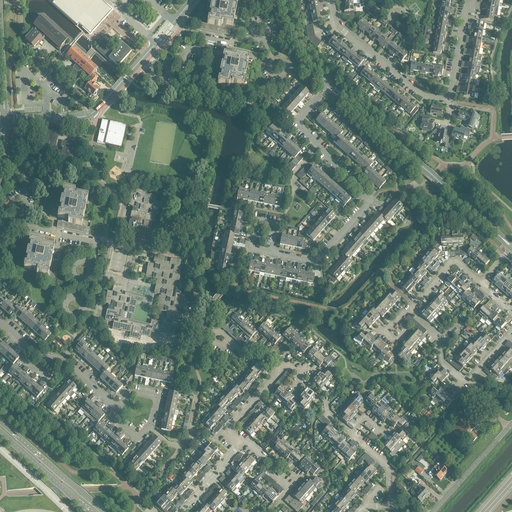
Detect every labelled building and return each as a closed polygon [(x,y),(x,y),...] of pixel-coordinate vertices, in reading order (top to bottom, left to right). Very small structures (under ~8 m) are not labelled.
[(55,0),(52,4),(77,26),(79,25),(90,35),(112,11),(100,0),(55,0)] [(224,0),(212,0),(214,1),(213,6),(211,6),(209,14),(211,15),(210,20),(208,20),(207,24),(199,23),(198,29),(229,36),(230,29),(227,29),(228,26),(232,27),(233,22),(231,22),(233,16),(234,17),(236,8),(234,8),(235,2),(237,3),(237,0),(225,0),(226,1),(224,0)] [(498,10),(499,4),(489,2),(488,5),(483,4),(483,7),(495,9),(498,10)] [(450,5),(442,3),(441,10),(453,12),(454,9),(449,8),(450,5)] [(353,5),(346,5),(346,9),(344,9),(345,15),(351,15),(350,12),(354,11),(353,5)] [(495,9),(483,7),(482,10),(487,11),(487,14),(494,16),(495,9)] [(323,8),(310,10),(312,16),(319,15),(319,11),(323,11),(323,8)] [(38,21),(34,26),(36,28),(33,31),(42,39),(42,40),(42,39),(40,37),(43,34),(45,36),(46,35),(49,38),(48,38),(52,42),(51,43),(60,51),(64,46),(63,45),(64,45),(64,44),(68,40),(42,16),(38,21)] [(448,17),(440,16),(439,22),(451,24),(452,22),(447,21),(448,17)] [(359,30),(362,31),(368,24),(362,20),(358,26),(360,28),(359,30)] [(368,24),(362,31),(364,33),(365,32),(368,34),(372,28),(368,24)] [(374,26),(372,28),(368,34),(370,36),(369,37),(371,39),(377,32),(379,30),(374,26)] [(483,30),(468,27),(468,30),(475,31),(475,35),(482,36),(483,30)] [(42,39),(33,31),(32,31),(24,39),(28,43),(29,44),(34,48),(42,39)] [(377,32),(371,39),(374,41),(375,40),(378,42),(382,36),(377,32)] [(337,39),(329,33),(326,37),(330,41),(328,44),(333,48),(338,42),(335,40),(337,39)] [(382,36),(378,42),(380,44),(379,46),(381,47),(387,40),(382,36)] [(387,40),(381,47),(384,49),(385,48),(387,50),(392,44),(387,40)] [(481,42),(466,40),(465,42),(473,44),(472,47),(480,49),(481,42)] [(109,59),(111,61),(118,67),(131,52),(122,44),(114,53),(102,42),(95,49),(108,60),(109,59)] [(341,44),(338,42),(333,48),(338,52),(344,45),(342,43),(341,44)] [(392,44),(387,50),(390,52),(389,53),(391,55),(397,48),(392,44)] [(344,45),(338,52),(343,56),(348,50),(345,48),(346,47),(344,45)] [(228,57),(223,56),(222,60),(224,61),(223,66),(221,66),(219,75),(221,75),(220,80),(218,80),(217,84),(229,87),(230,82),(232,82),(231,84),(243,87),(244,82),(242,82),(243,76),(245,77),(247,68),(245,68),(246,62),(248,63),(249,58),(256,60),(258,54),(226,47),(225,53),(229,54),(228,57)] [(74,48),(67,56),(78,65),(76,67),(79,69),(80,68),(90,76),(93,73),(97,69),(74,48)] [(397,48),(391,55),(394,57),(395,56),(397,58),(402,52),(397,48)] [(351,52),(348,50),(343,56),(348,60),(354,53),(352,51),(351,52)] [(402,52),(397,58),(400,60),(399,61),(401,63),(402,62),(408,64),(409,57),(407,56),(402,52)] [(479,55),(464,52),(463,55),(471,56),(470,60),(478,61),(479,55)] [(354,53),(348,60),(353,64),(358,58),(355,56),(356,54),(354,53)] [(360,60),(358,58),(353,64),(358,68),(360,66),(363,62),(364,61),(361,59),(360,60)] [(418,64),(412,63),(412,62),(410,62),(409,70),(410,71),(410,73),(413,73),(414,71),(417,72),(418,64)] [(435,77),(437,68),(437,65),(431,64),(431,67),(429,74),(433,75),(432,77),(435,77)] [(477,67),(461,65),(461,67),(468,69),(468,72),(475,74),(477,67)] [(366,67),(360,75),(365,79),(370,73),(367,71),(369,69),(366,67)] [(443,69),(437,68),(435,77),(438,78),(438,76),(442,77),(443,69)] [(93,83),(98,77),(93,73),(90,76),(93,78),(89,83),(90,84),(85,89),(93,96),(94,96),(96,96),(97,95),(97,93),(96,92),(98,89),(95,86),(94,84),(93,83)] [(373,75),(370,73),(365,79),(370,83),(376,75),(374,74),(373,75)] [(376,75),(370,83),(375,87),(380,81),(377,79),(378,77),(376,75)] [(474,80),(459,77),(459,80),(466,81),(466,85),(473,86),(474,80)] [(383,83),(380,81),(375,87),(380,91),(386,83),(384,81),(383,83)] [(386,83),(380,91),(385,95),(390,89),(387,87),(388,85),(386,83)] [(302,87),(298,91),(305,97),(309,93),(302,87)] [(393,91),(390,89),(385,95),(390,99),(396,91),(394,89),(393,91)] [(472,92),(457,89),(456,92),(464,94),(463,97),(471,99),(472,92)] [(305,97),(298,91),(294,95),(301,101),(305,97)] [(396,91),(390,99),(395,103),(400,97),(397,94),(398,93),(396,91)] [(301,101),(294,95),(291,99),(298,105),(301,101)] [(402,99),(400,97),(395,103),(400,107),(406,99),(404,97),(402,99)] [(298,105),(291,99),(287,103),(294,109),(298,105)] [(406,99),(400,107),(405,110),(410,104),(407,102),(408,101),(406,99)] [(294,109),(287,103),(284,107),(291,113),(294,109)] [(412,107),(410,104),(405,110),(413,117),(418,109),(413,105),(412,107)] [(440,117),(442,109),(437,108),(437,105),(432,104),(429,114),(436,116),(440,117)] [(291,113),(284,107),(280,111),(287,118),(291,113)] [(479,120),(481,116),(469,112),(468,115),(460,112),(457,118),(466,121),(464,125),(472,128),(474,122),(473,121),(474,118),(479,120)] [(322,114),(316,121),(320,125),(326,118),(322,114)] [(431,130),(433,122),(425,120),(426,117),(420,116),(419,121),(422,121),(420,128),(431,130)] [(326,118),(320,125),(324,128),(330,121),(326,118)] [(121,148),(126,126),(119,124),(102,120),(100,130),(99,133),(97,142),(121,148)] [(330,121),(324,128),(328,132),(334,125),(330,121)] [(60,127),(47,124),(45,133),(41,132),(39,145),(40,145),(39,153),(56,156),(57,148),(55,148),(60,127)] [(334,125),(328,132),(332,135),(338,129),(334,125)] [(272,126),(266,133),(270,136),(276,130),(272,126)] [(468,137),(470,130),(463,128),(462,131),(454,128),(451,137),(460,140),(461,137),(463,138),(464,136),(468,137)] [(338,129),(332,135),(336,139),(340,135),(342,132),(338,129)] [(276,130),(270,136),(274,140),(280,133),(276,130)] [(447,148),(448,138),(445,137),(446,132),(439,130),(438,131),(435,130),(432,133),(434,134),(438,135),(436,142),(443,143),(443,147),(447,148)] [(280,133),(274,140),(278,144),(284,137),(280,133)] [(340,135),(336,139),(333,142),(337,146),(344,139),(340,135)] [(284,137),(278,144),(282,147),(288,140),(284,137)] [(344,139),(337,146),(342,149),(348,143),(344,139)] [(288,140),(282,147),(285,150),(282,153),(283,154),(286,151),(292,144),(288,140)] [(62,149),(60,159),(58,170),(71,173),(72,164),(76,165),(79,152),(77,152),(79,144),(62,141),(60,148),(62,149)] [(348,143),(342,149),(346,153),(352,146),(348,143)] [(292,144),(286,151),(290,155),(297,148),(292,144)] [(352,146),(346,153),(350,157),(356,150),(352,146)] [(297,148),(290,155),(294,158),(295,158),(297,156),(299,153),(301,151),(297,148)] [(356,150),(350,157),(354,160),(360,153),(356,150)] [(360,153),(354,160),(358,164),(364,157),(360,153)] [(364,157),(358,164),(362,168),(368,161),(364,157)] [(368,161),(362,168),(366,171),(363,174),(369,167),(372,164),(368,161)] [(308,173),(312,177),(318,170),(314,166),(308,173)] [(369,167),(363,174),(367,178),(373,171),(369,167)] [(318,170),(312,177),(316,180),(322,173),(318,170)] [(373,171),(367,178),(371,182),(377,175),(373,171)] [(322,173),(316,180),(320,184),(326,177),(322,173)] [(377,175),(371,182),(375,185),(381,178),(377,175)] [(326,177),(320,184),(324,188),(330,181),(326,177)] [(381,178),(375,185),(379,189),(385,182),(381,178)] [(330,181),(324,188),(328,191),(334,184),(330,181)] [(334,184),(328,191),(332,195),(338,188),(334,184)] [(131,193),(128,207),(132,208),(133,208),(132,211),(131,211),(130,218),(139,220),(139,221),(137,221),(135,233),(153,237),(156,225),(154,225),(156,216),(157,216),(160,202),(156,201),(157,196),(150,194),(150,195),(144,194),(146,189),(137,187),(136,194),(131,193)] [(338,188),(332,195),(336,198),(342,191),(338,188)] [(75,192),(64,189),(63,189),(62,194),(64,194),(63,200),(61,199),(60,208),(61,208),(60,214),(58,213),(57,218),(62,219),(62,222),(58,221),(57,227),(88,234),(89,228),(82,226),(83,222),(81,221),(82,216),(84,216),(86,208),(84,207),(85,202),(87,202),(88,198),(76,195),(76,197),(74,197),(75,192)] [(342,191),(336,198),(340,202),(346,195),(342,191)] [(346,195),(340,202),(344,206),(351,199),(346,195)] [(402,207),(395,200),(391,205),(398,211),(402,207)] [(398,211),(391,205),(388,209),(395,215),(398,211)] [(395,215),(388,209),(384,213),(391,219),(395,215)] [(328,210),(324,214),(331,221),(335,217),(328,210)] [(391,219),(384,213),(380,217),(387,223),(391,219)] [(324,214),(321,218),(328,225),(331,221),(324,214)] [(387,223),(380,217),(377,214),(374,218),(381,224),(384,220),(387,223)] [(321,218),(317,222),(324,229),(328,225),(321,218)] [(381,224),(374,218),(370,222),(377,228),(381,224)] [(324,229),(317,222),(314,226),(321,233),(324,229)] [(377,228),(370,222),(366,226),(373,232),(377,228)] [(314,226),(310,230),(317,237),(321,233),(314,226)] [(373,232),(366,226),(363,230),(370,236),(373,232)] [(313,241),(317,237),(310,230),(306,234),(313,241)] [(370,236),(363,230),(359,234),(366,240),(370,236)] [(23,232),(23,233),(22,238),(30,240),(29,245),(31,245),(30,251),(28,250),(26,259),(28,259),(27,265),(25,264),(24,269),(35,271),(36,269),(37,270),(36,275),(48,277),(49,272),(47,272),(48,267),(50,267),(52,258),(50,258),(51,252),(53,252),(54,248),(49,247),(50,244),(53,245),(55,239),(23,232)] [(366,240),(359,234),(356,238),(362,244),(366,240)] [(298,236),(298,239),(296,248),(301,249),(305,250),(307,247),(305,244),(305,240),(303,240),(304,237),(298,236)] [(463,237),(458,237),(458,246),(466,246),(466,242),(463,242),(463,237)] [(362,244),(356,238),(352,242),(359,248),(362,244)] [(359,248),(352,242),(348,246),(355,252),(359,248)] [(355,252),(348,246),(345,250),(352,256),(355,252)] [(430,247),(426,251),(435,259),(439,255),(439,253),(442,253),(442,252),(438,249),(436,246),(435,246),(432,249),(430,247)] [(467,254),(471,257),(477,251),(473,247),(467,254)] [(352,256),(345,250),(341,254),(344,257),(348,260),(352,256)] [(435,259),(426,251),(423,255),(425,257),(432,263),(434,261),(437,264),(440,266),(441,264),(438,262),(435,259)] [(477,251),(471,257),(475,261),(481,254),(477,251)] [(481,254),(475,261),(479,264),(485,258),(481,254)] [(165,257),(155,255),(154,262),(155,262),(154,264),(149,263),(146,277),(157,279),(154,293),(161,294),(160,296),(159,296),(156,310),(167,312),(165,318),(161,317),(160,322),(151,320),(150,324),(132,321),(130,332),(129,337),(140,339),(141,335),(150,337),(151,332),(160,334),(161,330),(170,331),(171,327),(180,329),(182,320),(176,318),(177,316),(178,317),(179,312),(177,311),(177,308),(181,309),(184,295),(181,295),(181,294),(180,294),(180,291),(181,292),(183,285),(177,283),(177,281),(179,282),(181,268),(179,267),(181,260),(171,258),(170,263),(164,261),(165,257)] [(348,260),(344,257),(341,261),(348,267),(351,263),(348,260)] [(432,263),(425,257),(421,261),(428,267),(432,263)] [(485,258),(479,264),(484,268),(490,261),(485,258)] [(348,267),(341,261),(337,265),(344,271),(348,267)] [(421,261),(418,265),(427,273),(425,271),(427,269),(430,272),(432,274),(434,272),(431,270),(428,267),(421,261)] [(344,271),(337,265),(333,269),(340,275),(344,271)] [(427,273),(418,265),(420,267),(416,271),(423,277),(427,273)] [(340,275),(333,269),(330,273),(337,279),(340,275)] [(414,269),(410,273),(419,281),(422,279),(423,280),(427,284),(428,282),(426,280),(423,277),(416,271),(414,269)] [(419,281),(410,273),(407,277),(416,285),(419,281)] [(501,273),(500,274),(493,282),(497,286),(505,277),(501,273)] [(314,275),(309,274),(307,283),(312,284),(313,281),(316,282),(317,276),(314,275)] [(448,281),(452,285),(458,278),(454,274),(448,281)] [(416,285),(407,277),(403,281),(412,289),(416,285)] [(505,277),(497,286),(501,289),(509,281),(505,277)] [(458,278),(452,285),(456,289),(462,282),(458,278)] [(505,293),(511,285),(511,279),(510,280),(509,281),(501,289),(505,293)] [(412,289),(403,281),(399,285),(408,294),(412,289)] [(462,282),(456,289),(460,292),(466,286),(462,282)] [(109,306),(109,307),(109,309),(108,308),(106,315),(115,317),(114,319),(112,329),(130,332),(132,321),(131,320),(132,314),(134,314),(137,301),(131,299),(132,297),(133,298),(134,294),(126,293),(121,292),(122,287),(114,285),(112,292),(108,291),(105,305),(108,305),(108,306),(109,306)] [(466,286),(460,292),(458,294),(462,298),(470,289),(466,286)] [(470,289),(462,298),(466,302),(477,289),(476,288),(474,290),(474,291),(475,292),(472,295),(468,291),(470,289)] [(477,289),(466,302),(470,305),(476,298),(475,297),(476,297),(475,294),(476,293),(477,293),(479,291),(477,289)] [(392,290),(388,294),(397,302),(401,298),(392,290)] [(388,294),(385,298),(393,306),(397,302),(388,294)] [(448,302),(439,294),(436,299),(444,306),(448,302)] [(476,298),(470,305),(474,309),(479,303),(481,304),(484,300),(483,299),(485,297),(484,295),(482,297),(482,298),(481,299),(478,299),(476,298)] [(449,296),(447,298),(453,304),(455,302),(449,296)] [(385,298),(384,298),(381,302),(390,310),(393,306),(385,298)] [(444,306),(436,299),(432,303),(441,310),(444,306)] [(8,301),(1,308),(5,311),(12,305),(8,301)] [(485,306),(479,313),(483,317),(489,310),(491,308),(489,306),(488,304),(489,304),(491,302),(490,301),(485,306)] [(381,302),(380,303),(377,306),(386,314),(390,310),(381,302)] [(441,310),(432,303),(428,307),(437,314),(441,310)] [(12,305),(5,311),(10,315),(12,312),(16,308),(12,305)] [(18,305),(16,308),(12,312),(17,316),(23,309),(18,305)] [(377,306),(377,307),(374,310),(383,318),(386,314),(377,306)] [(437,314),(428,307),(425,311),(433,318),(437,314)] [(372,308),(371,309),(368,312),(377,320),(380,316),(382,318),(383,318),(374,310),(372,308)] [(23,309),(17,316),(21,319),(27,313),(23,309)] [(489,310),(483,317),(481,319),(485,323),(495,312),(495,311),(493,314),(489,310)] [(231,311),(228,314),(225,318),(229,321),(235,315),(231,311)] [(433,318),(425,311),(421,315),(430,323),(433,318)] [(368,312),(367,314),(364,316),(373,324),(377,320),(368,312)] [(495,312),(485,323),(487,321),(491,324),(493,322),(499,315),(495,312)] [(27,313),(21,319),(25,323),(31,316),(27,313)] [(235,315),(229,321),(233,325),(239,318),(235,315)] [(499,315),(493,322),(497,326),(503,319),(499,315)] [(31,316),(25,323),(29,327),(35,320),(31,316)] [(364,316),(363,318),(361,320),(370,328),(373,324),(364,316)] [(233,325),(237,329),(243,322),(239,318),(233,325)] [(241,332),(249,323),(245,319),(243,322),(237,329),(241,332)] [(503,319),(497,326),(501,329),(507,323),(503,319)] [(35,320),(29,327),(33,330),(39,323),(35,320)] [(361,320),(359,322),(355,327),(360,331),(364,330),(367,326),(369,328),(370,328),(361,320)] [(39,323),(33,330),(37,334),(43,327),(39,323)] [(245,336),(254,327),(249,323),(241,332),(245,336)] [(264,323),(258,330),(252,336),(254,338),(256,335),(259,332),(262,334),(269,326),(267,325),(266,326),(264,323)] [(269,326),(262,334),(261,336),(263,338),(261,340),(259,342),(261,343),(272,331),(268,328),(269,326)] [(43,327),(37,334),(41,337),(47,331),(43,327)] [(248,338),(244,343),(245,343),(246,344),(250,340),(252,336),(258,330),(254,327),(245,336),(248,338)] [(290,327),(282,336),(277,342),(275,344),(279,348),(281,346),(279,344),(283,339),(283,338),(284,337),(287,339),(294,331),(290,327)] [(425,337),(423,335),(421,333),(419,331),(416,329),(413,334),(421,342),(425,337)] [(47,331),(41,337),(45,341),(51,334),(47,331)] [(272,331),(261,343),(262,345),(264,343),(268,339),(270,341),(276,334),(272,331)] [(294,331),(287,339),(291,343),(298,334),(294,331)] [(276,334),(270,341),(268,344),(269,345),(272,343),(274,345),(275,344),(277,342),(282,336),(278,332),(276,335),(276,334)] [(356,337),(362,343),(370,334),(368,336),(364,332),(360,333),(356,337)] [(491,341),(482,333),(479,337),(487,345),(491,341)] [(298,334),(291,343),(295,347),(303,338),(298,334)] [(370,334),(362,343),(366,346),(374,338),(370,334)] [(421,342),(413,334),(409,338),(418,346),(421,342)] [(487,345),(479,337),(475,341),(484,349),(487,345)] [(303,338),(295,347),(299,350),(307,342),(303,338)] [(374,338),(366,346),(370,350),(380,339),(378,341),(374,338)] [(418,346),(409,338),(405,342),(414,350),(418,346)] [(79,353),(87,344),(82,339),(80,342),(81,343),(75,350),(79,353)] [(380,339),(370,350),(372,348),(376,352),(384,343),(380,339)] [(484,349),(475,341),(471,345),(469,343),(480,353),(484,349)] [(307,342),(299,350),(303,354),(311,345),(307,342)] [(414,350),(405,342),(402,346),(413,356),(413,355),(411,354),(414,350)] [(384,343),(376,352),(380,355),(388,347),(384,343)] [(480,353),(469,343),(466,347),(474,355),(478,351),(480,353)] [(7,346),(1,353),(5,357),(11,350),(7,346)] [(413,356),(402,346),(404,348),(400,352),(409,360),(413,356)] [(85,347),(79,353),(83,357),(89,350),(85,347)] [(307,356),(311,360),(319,351),(314,347),(307,356)] [(388,347),(380,355),(378,357),(382,361),(390,352),(386,349),(388,347)] [(474,355),(466,347),(462,351),(471,359),(474,355)] [(11,350),(5,357),(9,361),(15,354),(11,350)] [(89,350),(83,357),(87,361),(93,354),(89,350)] [(319,351),(311,360),(315,363),(323,355),(319,351)] [(471,359),(462,351),(458,355),(467,363),(471,359)] [(394,356),(390,352),(382,361),(383,361),(384,359),(391,365),(395,360),(394,356)] [(409,360),(400,352),(396,356),(397,360),(401,364),(407,358),(409,360)] [(511,359),(505,353),(501,357),(511,366),(511,359)] [(15,354),(9,361),(13,364),(19,357),(15,354)] [(93,354),(87,361),(91,364),(97,357),(93,354)] [(323,355),(315,363),(319,367),(327,358),(323,355)] [(467,363),(458,355),(455,360),(457,362),(459,364),(461,366),(463,367),(467,363)] [(327,358),(319,367),(321,365),(325,369),(329,368),(333,364),(335,361),(329,356),(327,358)] [(97,357),(91,364),(95,368),(101,361),(97,357)] [(511,367),(511,366),(501,357),(498,361),(509,371),(511,367)] [(101,361),(95,368),(99,371),(105,365),(101,361)] [(509,371),(498,361),(494,365),(503,373),(505,375),(509,371)] [(258,362),(254,367),(261,373),(264,369),(258,362)] [(15,365),(9,372),(13,376),(19,369),(15,365)] [(105,365),(99,371),(103,375),(106,371),(109,368),(105,365)] [(449,375),(439,365),(438,365),(434,369),(437,371),(445,379),(449,375)] [(503,373),(494,365),(490,369),(491,369),(493,371),(495,373),(498,376),(499,377),(503,373)] [(261,373),(254,367),(250,371),(257,377),(261,373)] [(19,369),(13,376),(17,380),(23,373),(19,369)] [(248,369),(245,373),(254,381),(257,377),(250,371),(248,369)] [(325,371),(322,374),(321,375),(319,373),(328,381),(333,375),(329,370),(325,371)] [(106,371),(103,375),(100,378),(104,382),(110,375),(106,371)] [(445,379),(437,371),(433,375),(442,383),(445,379)] [(23,373),(17,380),(21,383),(27,376),(23,373)] [(254,381),(245,373),(241,377),(250,385),(254,381)] [(328,381),(319,373),(315,377),(324,385),(328,381)] [(442,383),(433,375),(431,373),(425,380),(432,386),(436,385),(439,381),(442,383)] [(110,375),(104,382),(108,386),(114,379),(110,375)] [(27,376),(21,383),(25,387),(31,380),(27,376)] [(250,385),(241,377),(237,381),(246,389),(250,385)] [(324,385),(315,377),(312,381),(321,389),(324,385)] [(114,379),(108,386),(112,389),(118,382),(114,379)] [(31,380),(25,387),(29,390),(35,383),(31,380)] [(76,387),(69,381),(65,385),(72,392),(76,387)] [(246,389),(237,381),(234,385),(243,393),(246,389)] [(118,382),(112,389),(116,393),(123,386),(118,382)] [(35,383),(29,390),(33,394),(39,387),(35,383)] [(243,393),(234,385),(232,383),(228,387),(237,395),(238,396),(239,396),(240,394),(241,394),(243,393)] [(72,392),(65,385),(62,389),(69,396),(72,392)] [(273,395),(274,395),(277,399),(285,390),(281,386),(279,388),(273,395)] [(39,387),(33,394),(37,398),(43,391),(39,387)] [(237,395),(228,387),(225,391),(227,393),(233,399),(237,395)] [(432,388),(428,392),(430,394),(429,396),(433,399),(442,389),(440,391),(436,388),(432,388)] [(69,396),(62,389),(58,393),(65,400),(69,396)] [(315,397),(306,389),(303,393),(312,401),(315,397)] [(442,389),(433,399),(432,401),(436,404),(438,402),(446,393),(442,389)] [(285,390),(277,399),(281,402),(289,394),(285,390)] [(446,393),(438,402),(442,405),(450,396),(451,395),(452,393),(451,391),(449,394),(447,392),(446,393)] [(362,398),(358,394),(356,392),(350,398),(359,406),(363,402),(362,398)] [(65,400),(58,393),(55,397),(62,404),(65,400)] [(233,399),(227,393),(223,397),(230,403),(233,399)] [(312,401),(303,393),(299,397),(308,405),(312,401)] [(365,402),(369,405),(377,397),(376,396),(375,398),(368,393),(364,398),(365,402)] [(289,394),(281,402),(285,406),(292,398),(293,397),(289,394)] [(450,396),(442,405),(446,409),(454,400),(450,396)] [(62,404),(55,397),(51,401),(58,408),(62,404)] [(230,403),(223,397),(219,401),(226,407),(230,403)] [(308,405),(299,397),(301,399),(297,403),(298,407),(302,411),(308,405)] [(377,397),(369,405),(373,409),(371,411),(381,400),(377,397)] [(295,403),(293,401),(291,399),(292,398),(285,406),(284,408),(285,410),(287,413),(289,413),(290,414),(292,412),(296,407),(295,403)] [(359,406),(350,398),(346,402),(357,412),(361,415),(362,414),(360,412),(357,408),(359,406)] [(88,400),(80,410),(84,413),(92,404),(88,400)] [(214,404),(216,405),(230,418),(231,416),(229,414),(224,410),(226,407),(219,401),(217,400),(214,404)] [(381,400),(371,411),(375,415),(385,404),(381,400)] [(58,408),(51,401),(47,406),(54,412),(58,408)] [(357,412),(346,402),(348,404),(345,408),(354,416),(357,412)] [(92,404),(84,413),(88,417),(96,408),(92,404)] [(379,418),(389,407),(385,404),(375,415),(379,418)] [(230,418),(216,405),(212,409),(214,411),(221,417),(223,415),(226,417),(228,419),(230,418)] [(274,413),(268,407),(264,412),(271,418),(274,413)] [(389,407),(379,418),(383,422),(393,411),(389,407)] [(96,408),(88,417),(92,421),(100,411),(96,408)] [(354,416),(345,408),(341,412),(350,420),(354,416)] [(100,411),(92,421),(96,424),(104,415),(100,411)] [(214,411),(210,415),(217,421),(221,417),(214,411)] [(393,411),(383,422),(384,422),(386,420),(389,423),(397,415),(393,411)] [(271,418),(264,412),(260,416),(267,422),(271,418)] [(350,420),(341,412),(338,416),(346,424),(350,420)] [(217,421),(210,415),(209,414),(205,418),(214,425),(217,421)] [(267,422),(260,416),(258,414),(255,418),(261,424),(265,420),(267,422)] [(397,415),(389,423),(393,427),(401,418),(397,415)] [(467,415),(454,429),(452,431),(455,433),(456,431),(460,434),(460,435),(461,436),(461,435),(465,439),(466,437),(473,444),(478,438),(472,432),(478,425),(467,415)] [(401,418),(393,427),(394,427),(396,425),(399,429),(403,429),(409,422),(403,416),(401,418)] [(214,425),(205,418),(201,422),(210,429),(214,425)] [(261,424),(255,418),(251,422),(258,428),(261,424)] [(258,428),(251,422),(247,426),(254,432),(258,428)] [(100,423),(94,430),(98,434),(104,427),(100,423)] [(254,432),(247,426),(245,429),(240,424),(238,426),(243,430),(250,436),(254,432)] [(325,437),(333,429),(328,425),(327,427),(321,434),(325,437)] [(104,427),(98,434),(102,437),(108,430),(104,427)] [(325,437),(325,438),(329,441),(337,433),(333,429),(325,437)] [(108,430),(102,437),(106,441),(112,434),(108,430)] [(399,431),(397,433),(396,435),(394,433),(402,441),(408,435),(404,431),(399,431)] [(337,433),(329,441),(333,445),(341,436),(337,433)] [(402,441),(394,433),(390,437),(401,447),(405,444),(402,441)] [(112,434),(106,441),(110,444),(116,438),(112,434)] [(341,436),(333,445),(331,447),(335,451),(343,442),(345,440),(341,436)] [(154,437),(150,441),(157,447),(161,443),(154,437)] [(401,447),(390,437),(386,441),(398,451),(401,447)] [(116,438),(110,444),(114,448),(120,441),(116,438)] [(276,438),(270,444),(274,448),(280,441),(276,438)] [(278,452),(284,445),(287,442),(283,439),(280,441),(274,448),(278,452)] [(120,441),(114,448),(118,452),(124,445),(120,441)] [(157,447),(150,441),(147,445),(154,451),(157,447)] [(398,451),(386,441),(383,445),(391,453),(389,455),(392,457),(398,451)] [(343,442),(335,451),(333,453),(337,457),(340,455),(339,454),(347,445),(343,442)] [(284,445),(278,452),(282,455),(290,447),(286,443),(284,445)] [(211,444),(207,448),(214,454),(218,450),(211,444)] [(124,445),(118,452),(122,455),(128,448),(124,445)] [(154,451),(147,445),(143,449),(150,455),(154,451)] [(339,454),(340,455),(343,458),(351,449),(347,445),(339,454)] [(290,447),(282,455),(286,459),(295,450),(291,446),(290,447)] [(214,454),(207,448),(203,452),(210,458),(214,454)] [(150,455),(143,449),(140,453),(147,459),(150,455)] [(291,459),(288,463),(289,463),(290,463),(290,464),(292,461),(298,454),(300,452),(296,449),(295,450),(286,459),(288,457),(291,459)] [(351,449),(343,458),(347,462),(355,453),(351,449)] [(435,459),(439,455),(434,450),(430,454),(435,459)] [(203,452),(200,456),(207,462),(210,458),(203,452)] [(147,459),(140,453),(136,457),(143,463),(147,459)] [(298,454),(292,461),(290,464),(290,463),(287,466),(289,467),(291,465),(293,462),(296,464),(302,458),(298,454)] [(255,461),(248,455),(245,459),(254,467),(252,464),(255,461)] [(207,462),(200,456),(196,460),(203,466),(207,462)] [(143,463),(136,457),(133,461),(139,467),(143,463)] [(298,466),(303,471),(311,462),(306,457),(298,466)] [(254,467),(245,459),(241,463),(248,469),(250,471),(254,467)] [(203,466),(196,460),(193,464),(205,475),(206,473),(204,471),(203,471),(202,472),(200,470),(203,466)] [(139,467),(133,461),(129,465),(136,471),(139,467)] [(244,473),(237,467),(235,465),(236,464),(235,463),(233,461),(231,464),(236,469),(234,471),(236,473),(243,479),(241,477),(244,473)] [(187,466),(189,468),(196,474),(198,471),(204,476),(205,475),(193,464),(191,462),(187,466)] [(311,462),(303,471),(307,474),(308,472),(310,473),(316,466),(311,462)] [(248,469),(241,463),(237,467),(244,473),(248,469)] [(318,464),(316,466),(310,473),(313,475),(317,475),(321,470),(318,468),(319,467),(318,464)] [(370,465),(367,469),(373,475),(377,471),(375,469),(373,467),(370,465)] [(436,466),(435,467),(444,476),(449,472),(442,465),(439,468),(436,466)] [(420,475),(424,471),(419,466),(415,471),(420,475)] [(444,476),(435,467),(433,469),(436,472),(433,475),(440,481),(444,476)] [(196,474),(189,468),(185,472),(198,483),(199,481),(197,480),(196,480),(195,480),(192,478),(196,474)] [(410,476),(412,474),(415,477),(415,478),(419,481),(422,478),(418,475),(410,468),(407,471),(406,473),(410,476)] [(367,469),(363,473),(370,479),(373,475),(367,469)] [(185,472),(182,476),(184,478),(191,484),(193,481),(194,481),(194,482),(196,484),(198,483),(185,472)] [(243,479),(236,473),(232,477),(239,483),(241,485),(244,481),(243,479)] [(357,475),(357,476),(371,488),(372,487),(370,485),(369,485),(369,484),(367,482),(370,479),(363,473),(359,477),(357,475)] [(357,476),(354,480),(360,486),(364,482),(366,484),(368,486),(367,487),(370,490),(371,488),(357,476)] [(239,483),(232,477),(229,481),(235,487),(239,483)] [(250,486),(254,490),(260,483),(259,483),(260,482),(260,481),(259,480),(260,479),(258,477),(256,480),(250,486)] [(322,481),(317,477),(313,477),(309,481),(307,479),(307,480),(316,488),(318,490),(319,490),(322,487),(322,484),(320,483),(322,481)] [(191,484),(184,478),(180,482),(187,488),(191,484)] [(316,488),(307,480),(303,484),(312,492),(316,488)] [(354,480),(350,484),(357,490),(360,486),(354,480)] [(235,487),(229,481),(225,485),(232,491),(235,487)] [(187,488),(180,482),(177,486),(183,492),(187,488)] [(256,496),(264,487),(260,483),(254,490),(253,492),(254,493),(254,494),(256,496)] [(312,492),(303,484),(300,488),(309,496),(312,492)] [(350,484),(346,488),(353,494),(355,491),(362,498),(364,496),(361,494),(356,490),(357,490),(350,484)] [(403,492),(405,489),(399,484),(397,487),(403,492)] [(422,490),(419,492),(425,498),(429,493),(419,484),(418,486),(422,490)] [(265,494),(270,489),(266,485),(264,487),(256,496),(260,499),(262,497),(265,494)] [(171,488),(177,494),(180,496),(183,492),(177,486),(173,490),(171,488)] [(177,494),(171,488),(167,492),(174,498),(177,494)] [(309,496),(300,488),(296,492),(305,500),(309,496)] [(353,494),(346,488),(343,492),(351,500),(355,496),(353,494)] [(228,495),(221,489),(218,494),(224,500),(228,495)] [(270,489),(262,497),(264,495),(268,499),(274,492),(270,489)] [(274,492),(268,499),(272,503),(278,496),(281,493),(283,490),(282,489),(277,495),(274,492)] [(421,502),(425,498),(419,492),(417,495),(413,491),(411,494),(421,502)] [(174,498),(167,492),(164,496),(170,502),(174,498)] [(305,500),(296,492),(292,496),(295,498),(303,506),(303,505),(301,504),(305,500)] [(351,500),(343,492),(339,496),(348,504),(351,500)] [(224,500),(218,494),(214,498),(221,504),(224,500)] [(170,502),(164,496),(160,500),(167,506),(170,502)] [(242,496),(239,500),(244,504),(247,500),(242,496)] [(348,504),(339,496),(335,500),(337,502),(344,508),(348,504)] [(221,504),(214,498),(210,502),(217,508),(221,504)] [(292,500),(290,502),(288,505),(296,511),(297,511),(303,506),(295,498),(292,500)] [(167,506),(160,500),(156,505),(163,511),(167,506)] [(217,508),(210,502),(207,505),(205,504),(213,511),(217,508)] [(337,502),(334,506),(340,511),(341,511),(344,508),(337,502)]
